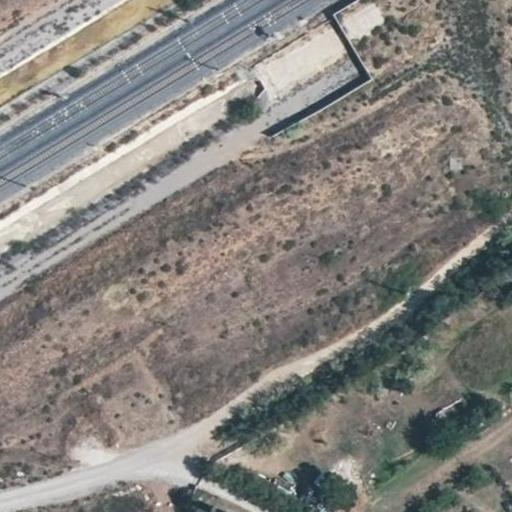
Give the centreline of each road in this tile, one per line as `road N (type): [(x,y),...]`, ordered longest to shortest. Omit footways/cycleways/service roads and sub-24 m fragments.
road 1 (unclassified): [(166,448),(391,315),(511,213)]
road 2 (unclassified): [(0,498),(166,448)]
road 3 (unclassified): [(166,448),(197,479),(266,511)]
